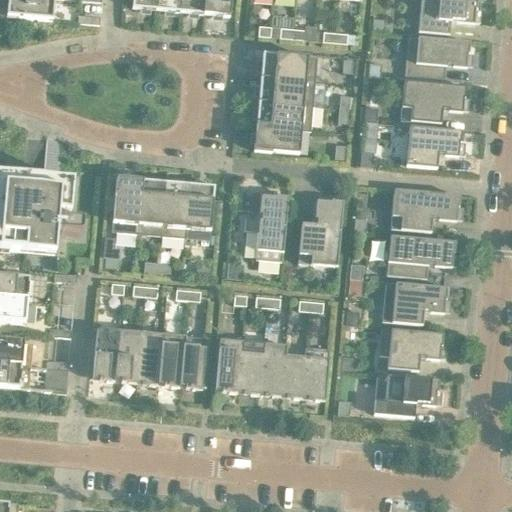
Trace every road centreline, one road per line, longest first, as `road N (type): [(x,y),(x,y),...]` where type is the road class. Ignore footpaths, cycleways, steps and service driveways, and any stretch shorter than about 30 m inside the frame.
road 1 (residential): [(479,492),(71,456)]
road 2 (residential): [(71,456),(107,135)]
road 3 (residential): [(193,144),(219,164),(507,191)]
road 4 (unclassified): [(479,492),(507,191)]
road 5 (residential): [(193,144),(200,60),(110,57)]
